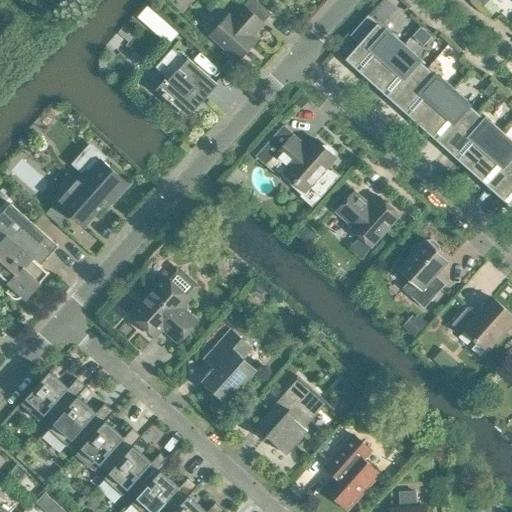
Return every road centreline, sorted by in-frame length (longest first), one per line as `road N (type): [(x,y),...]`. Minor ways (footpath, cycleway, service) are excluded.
road 1 (residential): [(62,318),(296,62)]
road 2 (residential): [(279,511),(62,318)]
road 3 (residential): [(296,62),(511,255)]
